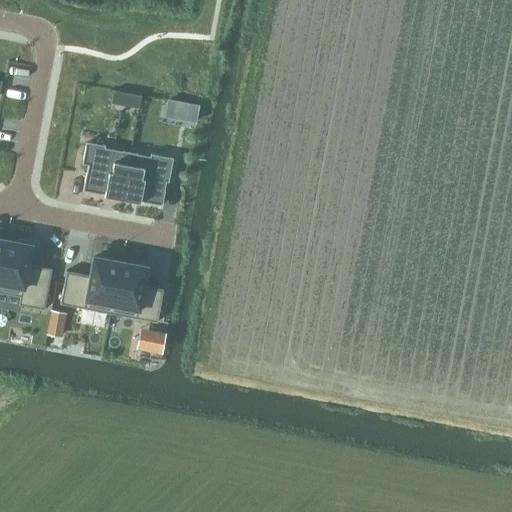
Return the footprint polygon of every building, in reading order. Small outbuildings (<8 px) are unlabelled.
[(127,105),(139,107),(141,95),(129,93),(127,105)] [(189,104),(186,120),(195,121),(198,106),(189,104)] [(82,159),(82,164),(88,165),(86,173),(83,190),(102,194),(102,193),(104,193),(104,196),(122,199),(122,197),(130,152),(122,151),(104,148),(105,145),(102,145),(86,142),(85,146),(82,159)] [(122,197),(122,199),(140,203),(140,200),(142,201),(161,205),(164,190),(165,182),(168,182),(169,178),(172,158),(150,154),(150,156),(137,154),(130,152),(122,197)] [(5,240),(0,265),(0,292),(20,296),(18,304),(44,309),(51,268),(28,264),(32,242),(18,240),(18,243),(7,241),(5,240)] [(66,271),(60,304),(110,313),(119,262),(117,261),(117,262),(92,257),(89,276),(68,272),(68,271),(66,271)] [(119,262),(110,313),(156,322),(163,288),(160,288),(160,289),(143,286),(146,267),(122,263),(122,262),(119,262)] [(58,336),(62,313),(51,311),(47,333),(58,336)] [(165,332),(161,332),(153,330),(150,342),(159,343),(163,344),(165,332)]
